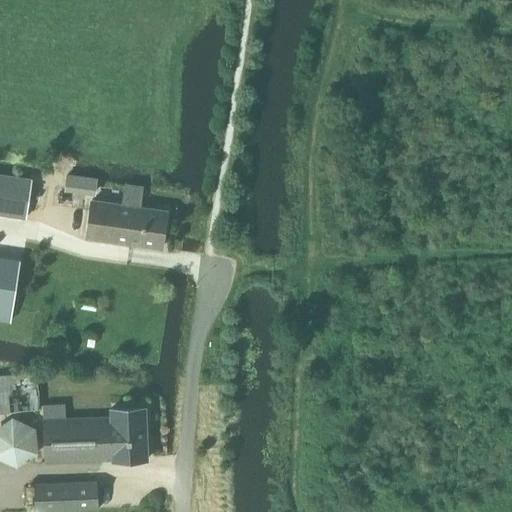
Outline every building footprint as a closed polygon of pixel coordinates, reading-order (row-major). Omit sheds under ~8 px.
[(67,176),(64,192),(76,194),(78,178),(79,174),(72,173),(67,172),(67,176)] [(31,179),(0,174),(0,214),(26,218),(31,179)] [(91,203),(85,241),(160,252),(165,215),(139,211),(143,187),(123,184),(119,207),(91,203)] [(20,265),(0,261),(0,321),(10,323),(20,265)] [(35,372),(0,375),(0,413),(39,409),(35,372)] [(65,404),(43,405),(43,419),(42,419),(44,462),(110,460),(145,459),(143,409),(109,410),(109,416),(104,417),(65,418),(65,404)] [(15,423),(0,433),(0,454),(18,465),(33,452),(34,433),(15,423)] [(96,481),(33,483),(34,511),(97,509),(96,481)]
